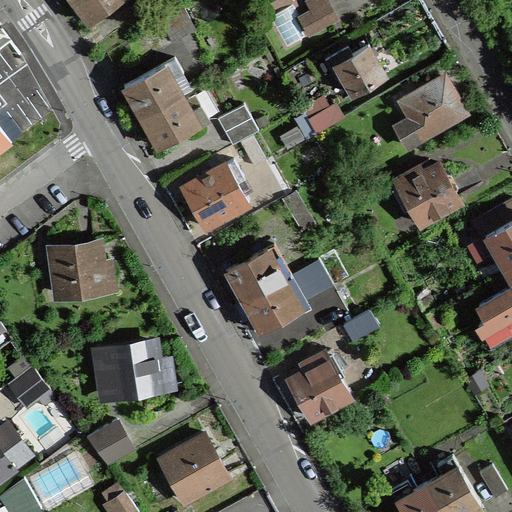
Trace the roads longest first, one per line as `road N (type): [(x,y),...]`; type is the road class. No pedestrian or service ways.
road 1 (residential): [(306,511),(93,131)]
road 2 (residential): [(93,131),(51,39),(21,0)]
